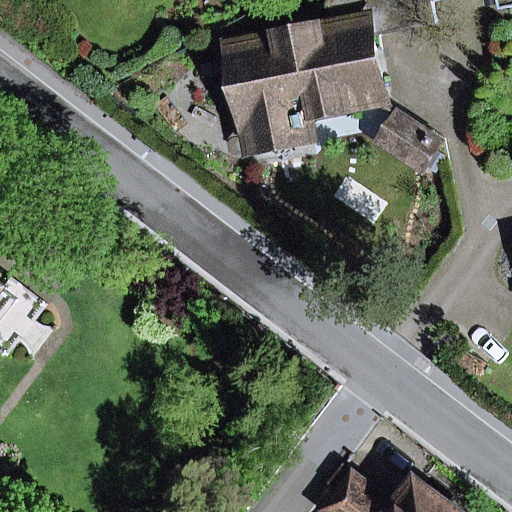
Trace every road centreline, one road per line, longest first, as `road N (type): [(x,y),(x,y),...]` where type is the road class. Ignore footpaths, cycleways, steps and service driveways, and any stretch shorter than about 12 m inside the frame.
road 1 (tertiary): [(377,380),(0,91)]
road 2 (residential): [(511,209),(481,233),(377,380)]
road 3 (tertiary): [(511,483),(377,380)]
road 4 (residential): [(377,380),(284,511)]
